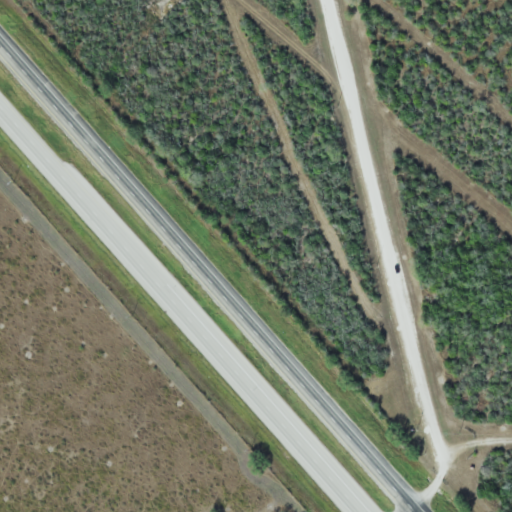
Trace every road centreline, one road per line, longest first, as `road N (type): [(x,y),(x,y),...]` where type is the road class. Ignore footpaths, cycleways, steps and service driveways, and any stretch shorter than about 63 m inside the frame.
road 1 (trunk): [(425,511),(0,34)]
road 2 (trunk): [(0,110),(357,511)]
